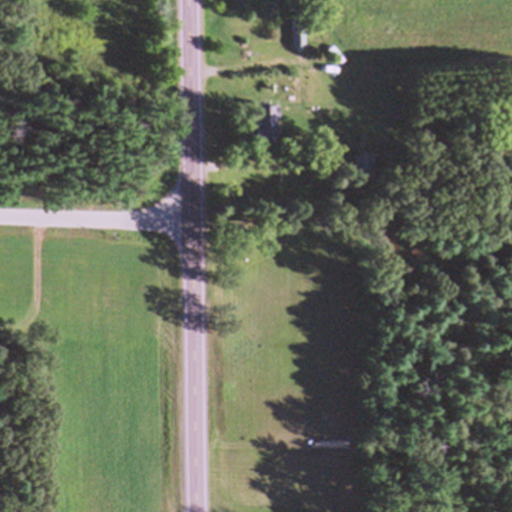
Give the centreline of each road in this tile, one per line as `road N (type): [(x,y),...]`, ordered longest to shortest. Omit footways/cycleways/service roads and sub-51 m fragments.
road 1 (secondary): [(188,511),(181,0)]
road 2 (track): [(0,213),(185,220)]
